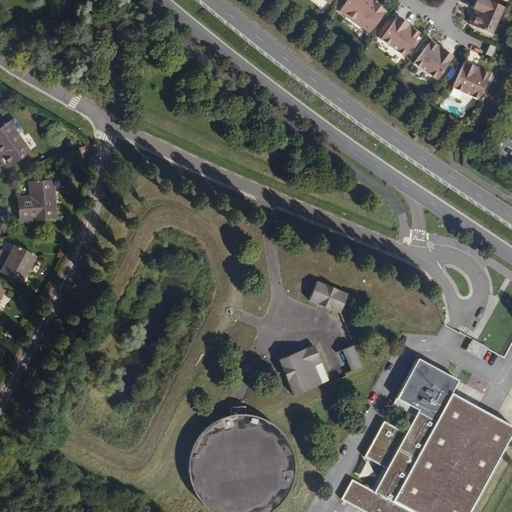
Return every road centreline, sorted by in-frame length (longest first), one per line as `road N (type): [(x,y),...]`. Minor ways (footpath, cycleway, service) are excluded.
road 1 (secondary): [(155,0),(511,255)]
road 2 (secondary): [(511,217),(211,0)]
road 3 (residential): [(111,124),(421,253)]
road 4 (unclassified): [(111,124),(93,213),(0,405)]
road 5 (residential): [(0,59),(111,124)]
